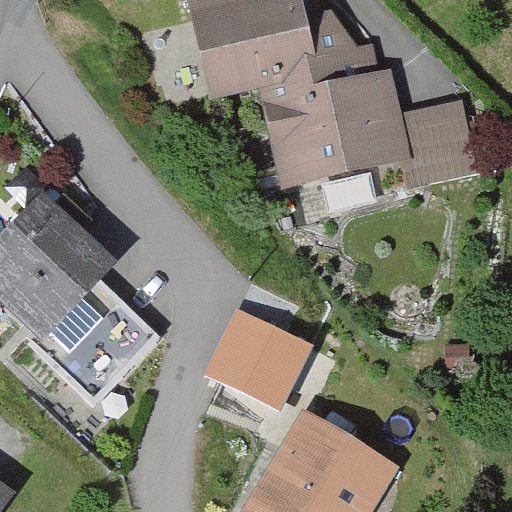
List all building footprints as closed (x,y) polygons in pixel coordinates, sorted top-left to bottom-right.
[(189,0),(214,95),(258,84),(284,186),(404,155),(413,191),(482,174),(464,103),(407,118),(395,69),(364,77),(348,14),(326,20),(321,0),(189,0)] [(121,262),(45,192),(0,239),(0,295),(48,340),(121,262)] [(311,346),(237,311),(207,374),(281,409),(311,346)] [(469,345),(446,345),(447,369),(469,368),(469,345)] [(368,511),(396,467),(303,411),(241,511),(368,511)] [(0,509),(12,493),(0,484),(0,509)]
